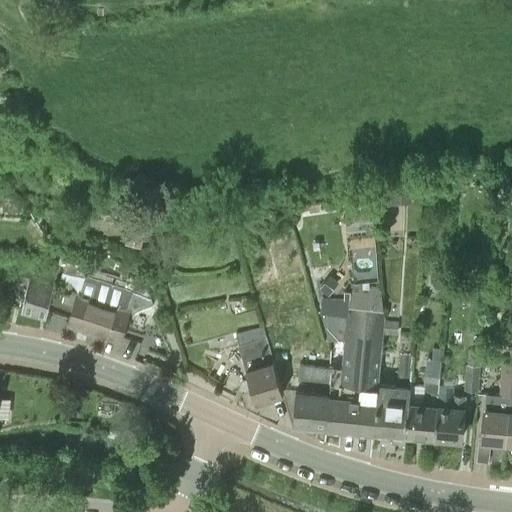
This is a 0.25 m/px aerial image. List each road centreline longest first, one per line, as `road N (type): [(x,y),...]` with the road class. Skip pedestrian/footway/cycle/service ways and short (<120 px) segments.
road 1 (tertiary): [(511,505),(374,480),(223,420)]
road 2 (tertiary): [(0,346),(97,368),(223,420)]
